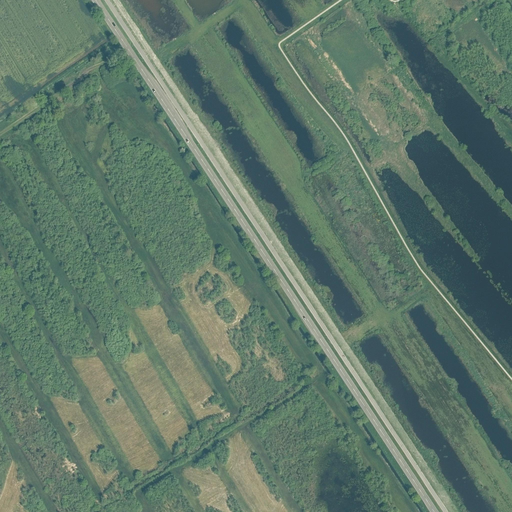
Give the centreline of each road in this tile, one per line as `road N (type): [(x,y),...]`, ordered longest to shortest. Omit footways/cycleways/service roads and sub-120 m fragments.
road 1 (unclassified): [(445,511),(106,0)]
road 2 (secondary): [(433,511),(95,0)]
